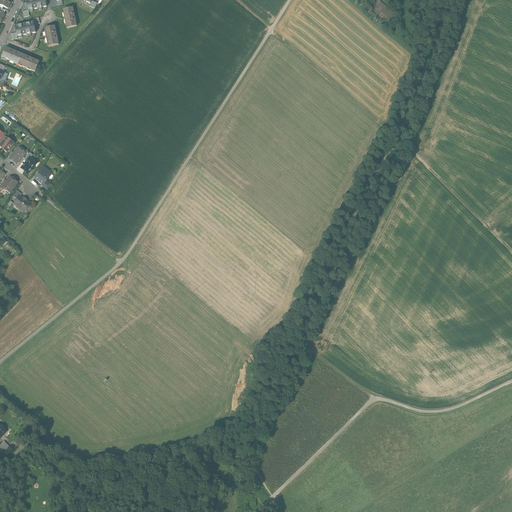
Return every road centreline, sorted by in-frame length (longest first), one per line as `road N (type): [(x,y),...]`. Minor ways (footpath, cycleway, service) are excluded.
road 1 (track): [(290,0),(121,261),(0,362)]
road 2 (track): [(511,252),(400,140),(271,29)]
road 3 (track): [(272,495),(373,398),(438,411),(511,381)]
road 4 (track): [(108,0),(0,112)]
